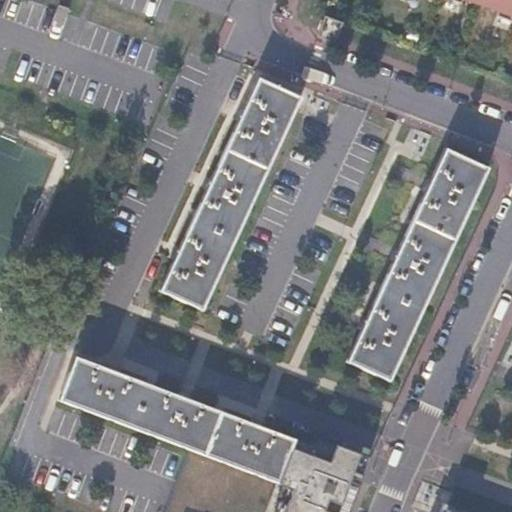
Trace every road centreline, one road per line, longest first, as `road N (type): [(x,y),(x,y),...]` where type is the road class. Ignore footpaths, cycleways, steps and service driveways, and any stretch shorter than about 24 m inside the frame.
road 1 (residential): [(243,38),(97,342)]
road 2 (residential): [(405,460),(97,342)]
road 3 (residential): [(511,138),(243,38)]
road 4 (residential): [(97,342),(66,340),(27,440),(150,491)]
road 5 (residential): [(405,460),(511,231)]
